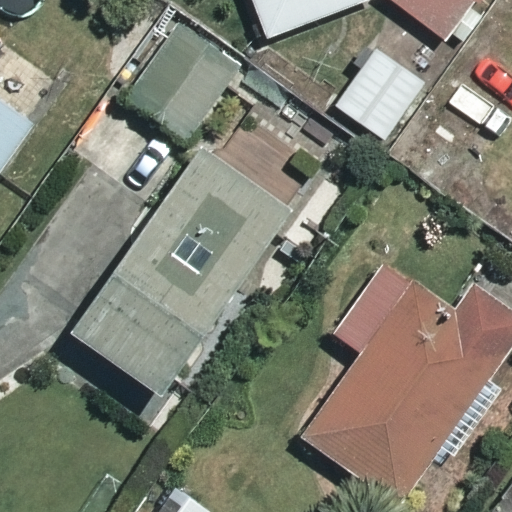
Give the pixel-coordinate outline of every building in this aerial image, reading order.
[(379,1),(378,0),(254,0),(270,42),(379,1)] [(486,0),(388,0),(388,1),(448,48),(486,0)] [(240,77),(183,35),(128,108),(185,151),(240,77)] [(511,71),(479,52),(457,91),(506,120),(511,109),(511,71)] [(425,93),(375,59),(339,112),(389,146),(425,93)] [(0,182),(35,134),(0,108),(0,182)] [(301,226),(205,158),(161,220),(168,225),(80,350),(170,412),(301,226)] [(458,325),(389,275),(341,341),(369,361),(305,448),(393,511),(402,511),(511,360),(511,325),(477,300),(458,325)] [(204,511),(178,494),(166,511),(204,511)]
